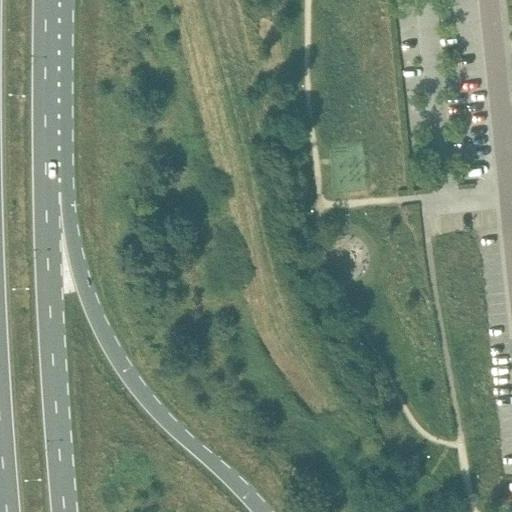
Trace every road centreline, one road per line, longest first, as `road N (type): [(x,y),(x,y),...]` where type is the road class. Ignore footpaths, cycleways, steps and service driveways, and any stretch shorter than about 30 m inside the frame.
road 1 (primary): [(262,511),(131,378),(99,324),(48,193)]
road 2 (primary): [(63,511),(48,193)]
road 3 (residential): [(511,211),(492,0)]
road 4 (primary): [(48,193),(48,0)]
